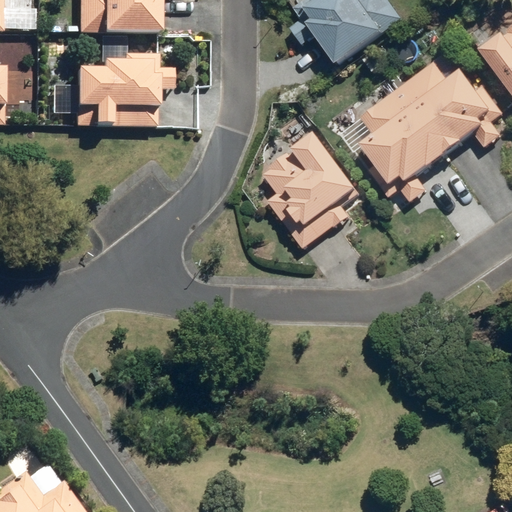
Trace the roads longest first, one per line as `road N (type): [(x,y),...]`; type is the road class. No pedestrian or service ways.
road 1 (residential): [(511,229),(412,298),(381,307),(309,309),(129,286)]
road 2 (residential): [(240,0),(240,94),(227,144),(200,199),(129,286)]
road 3 (residential): [(0,327),(135,511)]
road 4 (residential): [(129,286),(77,295),(0,327)]
